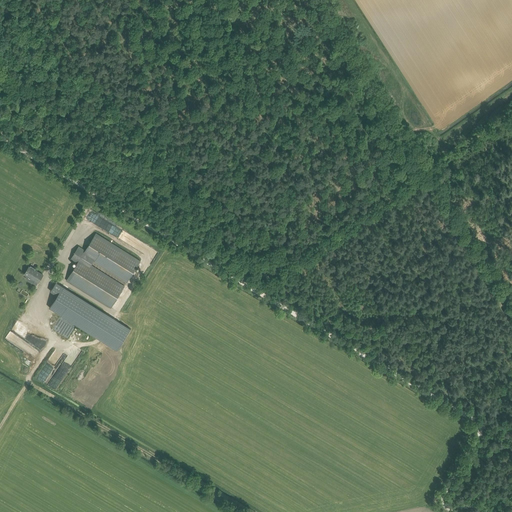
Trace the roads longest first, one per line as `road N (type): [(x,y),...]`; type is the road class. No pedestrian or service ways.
road 1 (track): [(461,511),(440,498),(480,431),(93,195)]
road 2 (track): [(313,0),(424,172)]
road 3 (track): [(511,308),(424,172)]
